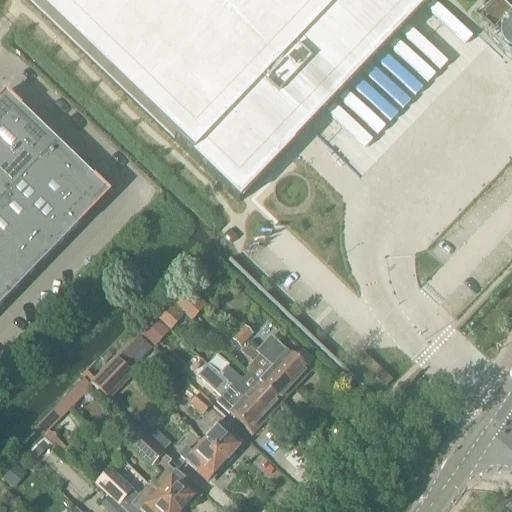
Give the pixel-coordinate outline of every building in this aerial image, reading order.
[(22,0),(34,10),(236,204),(245,195),(268,172),(286,152),(291,148),(293,146),(304,134),(306,131),(432,0),(22,0)] [(495,33),(511,14),(511,12),(498,0),(496,0),(479,18),(495,33)] [(0,188),(7,196),(56,146),(9,101),(3,95),(3,96),(0,98),(0,188)] [(88,217),(108,196),(101,190),(102,190),(56,146),(7,196),(60,246),(79,226),(88,217)] [(7,196),(0,203),(0,218),(45,262),(60,246),(7,196)] [(0,218),(0,249),(29,278),(45,262),(0,218)] [(0,279),(15,293),(29,278),(0,249),(0,279)] [(186,276),(190,280),(198,288),(214,272),(202,260),(186,276)] [(0,308),(15,293),(0,279),(0,308)] [(183,287),(182,286),(168,300),(169,301),(192,323),(206,309),(183,287)] [(154,320),(142,334),(156,346),(168,333),(154,320)] [(230,341),(240,350),(252,337),(243,328),(230,341)] [(119,359),(129,369),(150,348),(141,338),(119,359)] [(269,339),(254,355),(258,358),(274,373),(292,390),(308,374),(269,339)] [(252,366),(245,374),(247,376),(257,386),(279,405),(292,390),(274,373),(258,358),(254,355),(258,358),(251,365),(252,366)] [(214,359),(205,369),(229,391),(263,422),(279,405),(257,386),(247,376),(245,374),(246,375),(240,382),(214,359)] [(91,385),(109,403),(133,376),(116,360),(91,385)] [(229,391),(205,369),(197,377),(197,378),(193,383),(201,390),(205,385),(220,399),(215,404),(250,436),(263,422),(229,391)] [(81,381),(60,404),(69,413),(90,390),(81,381)] [(208,405),(184,382),(174,393),(190,408),(189,408),(199,416),(208,405)] [(69,413),(60,404),(35,431),(39,435),(44,439),(69,413)] [(158,476),(148,487),(174,511),(185,511),(187,509),(186,508),(195,497),(184,487),(185,486),(165,468),(169,464),(161,456),(174,442),(153,423),(140,437),(131,428),(120,440),(158,476)] [(219,424),(201,444),(225,467),(233,459),(231,457),(241,446),(230,436),(230,435),(219,424)] [(22,445),(26,449),(38,460),(51,446),(44,439),(39,435),(35,431),(22,445)] [(201,444),(191,455),(185,450),(178,458),(184,463),(183,464),(194,474),(195,473),(207,484),(217,473),(219,475),(225,467),(201,444)] [(0,474),(0,480),(12,492),(25,477),(10,463),(0,474)] [(311,469),(303,476),(310,485),(319,477),(311,469)] [(95,487),(110,502),(116,507),(130,493),(108,473),(95,487)] [(130,493),(116,507),(121,511),(174,511),(148,487),(137,499),(130,493)] [(63,505),(69,511),(70,511),(74,509),(66,502),(63,505)] [(106,511),(121,511),(116,507),(110,502),(104,509),(106,511)]
